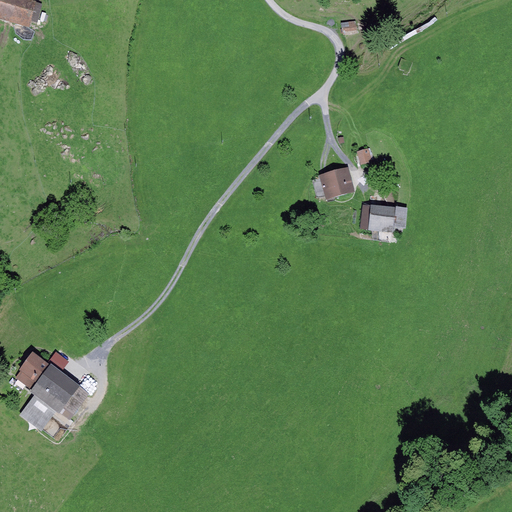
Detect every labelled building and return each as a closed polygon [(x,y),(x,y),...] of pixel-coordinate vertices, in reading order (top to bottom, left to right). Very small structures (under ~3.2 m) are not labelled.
[(36,4),(20,0),(1,0),(0,6),(0,21),(30,29),(31,23),(36,5),(36,4)] [(43,7),(36,5),(31,23),(38,25),(43,7)] [(356,21),(343,23),(345,36),(358,34),(356,21)] [(413,62),(402,58),(399,66),(400,70),(404,71),(403,74),(407,76),(408,73),(409,73),(413,62)] [(369,150),(358,153),(361,166),(373,163),(369,150)] [(348,168),(319,176),(326,200),(354,192),(348,168)] [(407,208),(371,205),(368,231),(403,234),(403,229),(406,229),(407,208)] [(79,388),(34,355),(16,379),(62,412),(79,388)]
